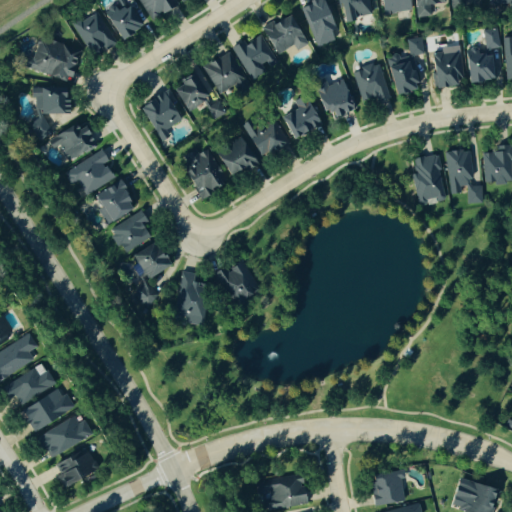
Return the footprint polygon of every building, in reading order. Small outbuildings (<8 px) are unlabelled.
[(140,27),(121,0),(113,0),(116,3),(100,13),(119,41),(140,27)] [(136,0),(146,21),(173,9),(169,0),(136,0)] [(333,42),(330,32),(333,31),(322,0),(316,0),(300,6),(314,48),(333,42)] [(337,0),(341,22),(371,16),(368,0),(337,0)] [(409,12),(407,0),(378,0),(380,15),(409,12)] [(444,4),(443,0),(412,0),(415,19),(431,17),(430,6),(444,4)] [(88,58),(114,45),(96,11),(71,24),(88,58)] [(261,29),(274,56),(292,47),(294,52),(305,46),(289,15),(261,29)] [(481,32),(484,51),(498,49),(495,29),(481,32)] [(249,81),(276,66),(258,34),(231,50),(249,81)] [(504,78),(511,77),(511,38),(502,39),(504,78)] [(385,58),(392,95),(417,91),(413,73),(425,71),(419,39),(406,41),(408,53),(385,58)] [(28,72),(69,80),(75,49),(34,41),(28,72)] [(456,87),(456,78),(460,77),(459,47),(440,48),(440,54),(430,55),(432,88),(456,87)] [(243,84),(229,53),(203,64),(216,95),(243,84)] [(376,63),(348,75),(359,103),(375,97),(377,103),(390,98),(376,63)] [(182,112),(207,102),(195,72),(178,79),(180,85),(173,88),(182,112)] [(321,114),(330,112),(331,118),(351,112),(342,84),(314,92),(321,114)] [(34,114),(66,115),(67,89),(35,88),(34,114)] [(137,106),(158,143),(168,138),(163,131),(185,118),(168,89),(137,106)] [(319,125),(307,102),(279,117),(291,140),(319,125)] [(227,178),(257,163),(256,161),(286,146),(272,118),(251,129),(247,122),(238,127),(244,139),(225,149),(224,147),(214,152),(227,178)] [(95,146),(82,126),(76,130),(73,125),(49,139),(64,165),(95,146)] [(181,170),(199,201),(226,185),(203,146),(188,154),(193,163),(181,170)] [(511,183),(510,149),(481,151),(482,185),(511,183)] [(449,194),(465,192),(467,206),(482,203),(479,186),(473,186),(467,150),(443,154),(449,194)] [(74,187),(81,198),(112,179),(103,165),(107,162),(100,151),(62,174),(71,188),(74,187)] [(438,156),(411,158),(414,202),(442,199),(438,156)] [(133,213),(121,183),(93,194),(97,206),(86,211),(93,229),(133,213)] [(108,231),(123,255),(149,239),(143,229),(148,226),(139,212),(108,231)] [(167,268),(154,243),(131,255),(144,281),(167,268)] [(226,308),(256,296),(243,263),(225,270),(224,268),(212,273),(226,308)] [(175,319),(184,320),(183,326),(202,327),(204,285),(192,284),(193,275),(177,274),(175,319)] [(0,378),(32,365),(26,352),(34,349),(29,338),(0,350),(0,378)] [(54,385),(46,372),(37,377),(32,370),(0,388),(0,389),(6,400),(12,396),(18,406),(54,385)] [(30,433),(71,409),(59,388),(18,412),(30,433)] [(44,457),(90,439),(83,421),(75,424),(74,420),(36,435),(44,457)] [(274,511),(306,505),(298,472),(254,483),(258,499),(260,499),(263,511),(274,511)] [(402,472),(369,474),(371,506),(402,504),(400,480),(402,480),(402,472)] [(489,511),(495,490),(456,480),(449,509),(459,511),(489,511)]
